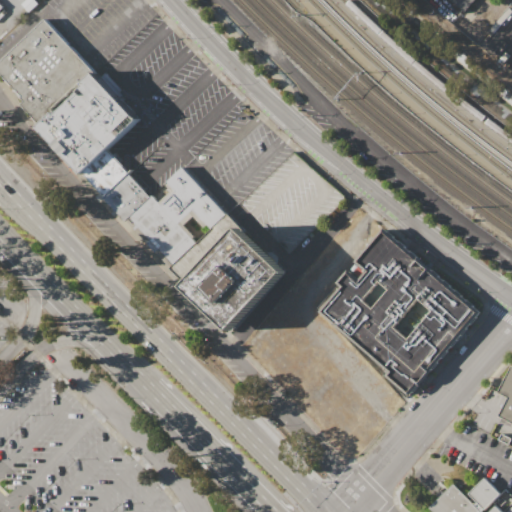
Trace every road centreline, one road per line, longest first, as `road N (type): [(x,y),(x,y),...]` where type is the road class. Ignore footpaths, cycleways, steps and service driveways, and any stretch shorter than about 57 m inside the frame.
road 1 (primary): [(325,511),(0,179)]
road 2 (tertiary): [(511,298),(313,142),(169,0)]
road 3 (residential): [(287,412),(0,107)]
road 4 (residential): [(511,318),(362,491)]
road 5 (primary): [(147,384),(273,511)]
road 6 (primary): [(0,232),(121,357)]
road 7 (residential): [(0,387),(49,344),(84,343),(121,357)]
